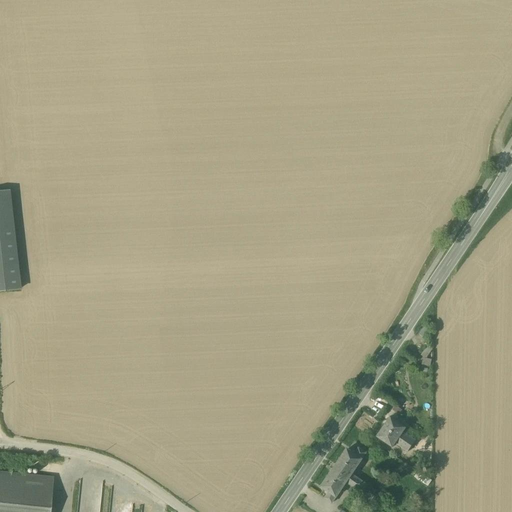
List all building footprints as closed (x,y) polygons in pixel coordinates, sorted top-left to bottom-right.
[(0,291),(19,290),(9,191),(0,192),(0,291)] [(425,326),(419,335),(424,338),(430,329),(425,326)] [(427,348),(422,354),(426,357),(431,351),(427,348)] [(432,360),(423,359),(422,365),(430,367),(432,360)] [(403,412),(397,408),(394,412),(401,416),(403,412)] [(406,428),(390,418),(384,428),(399,438),(403,432),(406,428)] [(399,438),(384,428),(377,437),(392,448),(395,443),(399,438)] [(415,441),(403,432),(399,438),(412,447),(415,441)] [(412,447),(399,438),(395,443),(408,452),(412,447)] [(366,454),(359,449),(355,455),(362,460),(366,454)] [(355,455),(347,450),(340,459),(355,470),(362,460),(355,455)] [(355,470),(340,459),(334,469),(349,479),(352,475),(355,470)] [(421,459),(415,468),(421,472),(426,463),(421,459)] [(349,479),(334,469),(328,478),(343,488),(346,483),(349,479)] [(49,511),(53,477),(0,471),(0,511),(49,511)] [(432,481),(418,472),(415,477),(428,486),(432,481)] [(367,485),(352,475),(349,479),(364,489),(367,485)] [(343,488),(328,478),(321,487),(336,497),(336,498),(343,488)] [(364,489),(349,479),(346,483),(362,493),(364,489)] [(336,497),(329,493),(325,499),(332,503),(336,497)]
